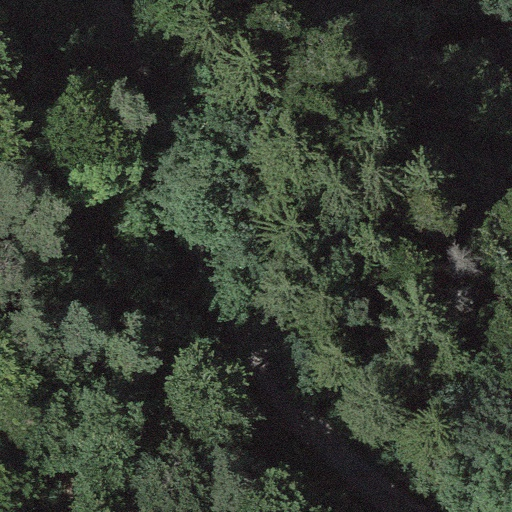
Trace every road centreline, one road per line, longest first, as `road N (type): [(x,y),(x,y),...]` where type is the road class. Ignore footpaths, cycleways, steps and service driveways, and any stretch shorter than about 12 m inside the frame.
road 1 (track): [(281,395),(201,247),(103,0)]
road 2 (track): [(411,511),(281,395)]
